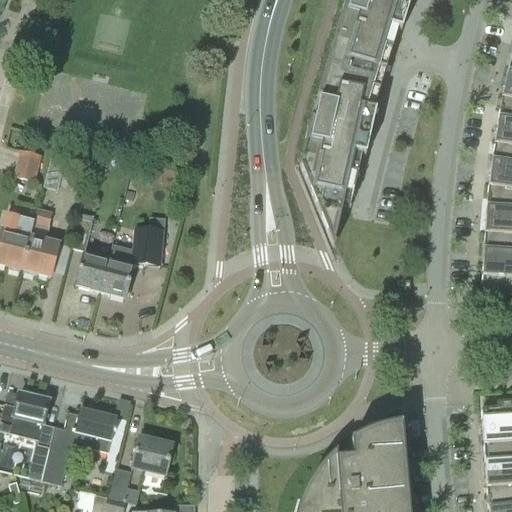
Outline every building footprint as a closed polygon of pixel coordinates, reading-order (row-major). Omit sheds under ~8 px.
[(344,0),(328,57),(375,72),(388,31),(398,34),(409,0),(344,0)] [(363,112),(375,72),(328,57),(314,101),(327,105),(326,110),(316,107),(312,126),(307,125),(297,172),(330,253),(351,157),(362,160),(373,115),(363,112)] [(499,112),(511,114),(511,90),(504,89),(499,112)] [(511,137),(511,114),(499,112),(496,135),(511,137)] [(511,137),(496,135),(492,156),(511,159),(511,137)] [(42,184),(47,163),(20,156),(14,180),(33,186),(34,182),(42,184)] [(511,159),(492,156),(489,178),(511,180),(511,159)] [(56,194),(64,165),(50,162),(43,191),(56,194)] [(511,180),(489,178),(486,201),(511,203),(511,180)] [(485,224),(511,225),(511,203),(486,201),(485,224)] [(36,214),(33,226),(49,231),(52,217),(36,212),(36,214)] [(83,255),(92,221),(79,218),(70,252),(83,255)] [(108,262),(99,296),(124,303),(133,271),(130,271),(130,267),(159,270),(163,234),(164,223),(149,221),(148,233),(134,232),(132,253),(112,248),(109,260),(108,262)] [(0,233),(0,234),(0,268),(21,274),(26,251),(29,240),(33,226),(15,222),(12,236),(0,233)] [(483,246),(511,247),(511,225),(485,224),(483,246)] [(26,251),(21,274),(49,281),(58,247),(45,244),(49,231),(33,226),(29,240),(26,251)] [(482,267),(511,269),(511,247),(483,246),(482,267)] [(82,258),(74,289),(99,296),(108,262),(109,260),(95,257),(94,262),(82,258)] [(511,269),(482,267),(481,290),(497,291),(496,297),(511,297),(511,269)] [(396,284),(396,297),(409,297),(409,284),(396,284)] [(14,411),(3,408),(0,419),(0,436),(37,445),(36,449),(48,452),(53,431),(41,428),(47,405),(18,397),(14,411)] [(511,405),(496,406),(496,412),(480,413),(482,436),(511,433),(511,405)] [(53,431),(48,452),(40,485),(59,490),(70,448),(107,457),(115,422),(78,412),(76,419),(67,417),(63,434),(53,431)] [(335,457),(321,470),(310,485),(301,501),(297,511),(407,511),(403,458),(401,431),(399,431),(391,432),(376,436),(352,445),(353,462),(336,464),(335,457)] [(511,433),(482,436),(483,457),(511,455),(511,433)] [(164,479),(171,450),(137,441),(129,470),(164,479)] [(511,455),(483,457),(485,479),(511,476),(511,455)] [(14,474),(28,477),(31,463),(16,461),(14,474)] [(114,472),(106,501),(125,506),(135,508),(139,495),(125,492),(129,476),(114,472)] [(511,499),(511,476),(485,479),(486,502),(511,499)] [(7,488),(10,497),(18,495),(15,485),(7,488)] [(21,505),(18,495),(10,497),(13,507),(21,505)] [(123,511),(125,506),(106,501),(93,498),(91,511),(123,511)] [(511,511),(511,499),(486,502),(487,511),(511,511)]
